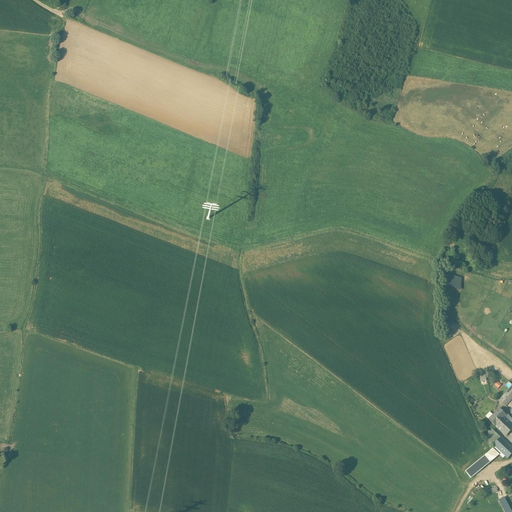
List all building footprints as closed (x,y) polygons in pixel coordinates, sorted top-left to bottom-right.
[(511,394),(507,391),(499,401),(506,406),(511,399),(511,394)] [(511,429),(511,425),(504,417),(506,415),(500,409),(489,420),(495,426),(506,436),(511,429)] [(511,454),(511,448),(500,438),(493,445),(508,459),(511,454)] [(485,456),(465,472),(471,479),(490,463),(485,456)] [(509,491),(501,477),(498,479),(506,493),(509,491)] [(509,511),(500,495),(496,496),(504,511),(509,511)]
